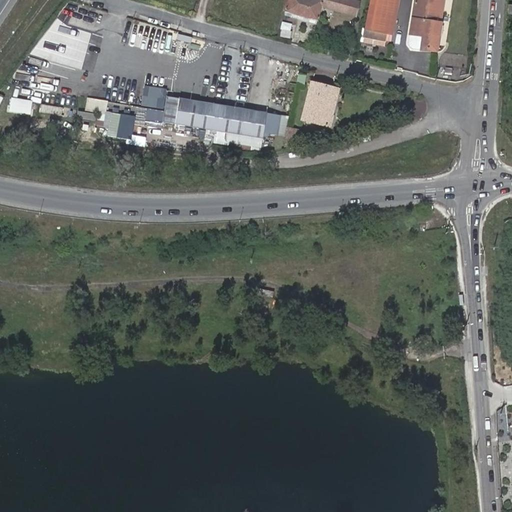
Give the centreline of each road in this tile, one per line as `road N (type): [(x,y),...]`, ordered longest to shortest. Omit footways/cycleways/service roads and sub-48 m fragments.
road 1 (track): [(480,349),(419,361),(253,279),(0,285)]
road 2 (tertiary): [(0,188),(155,208),(472,186)]
road 3 (unclassified): [(110,0),(482,105)]
road 4 (secondary): [(472,186),(494,511)]
